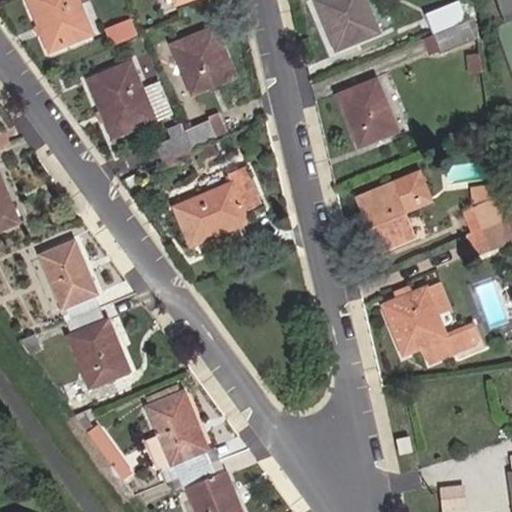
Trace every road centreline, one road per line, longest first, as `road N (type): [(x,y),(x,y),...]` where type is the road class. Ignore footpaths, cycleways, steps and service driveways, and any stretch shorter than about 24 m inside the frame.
road 1 (residential): [(363,511),(346,388),(260,0)]
road 2 (residential): [(0,49),(275,427)]
